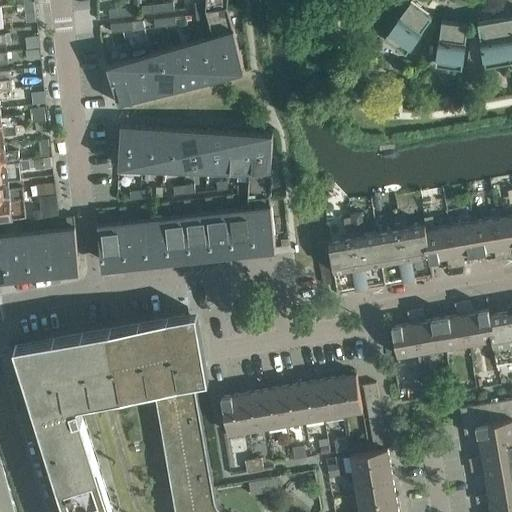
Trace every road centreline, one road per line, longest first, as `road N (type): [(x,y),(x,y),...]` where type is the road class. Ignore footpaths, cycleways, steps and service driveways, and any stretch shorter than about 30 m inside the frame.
road 1 (residential): [(96,296),(58,0)]
road 2 (residential): [(96,296),(278,268),(290,337)]
road 3 (residential): [(511,283),(375,299),(368,323),(290,337)]
road 4 (residential): [(35,511),(0,386)]
